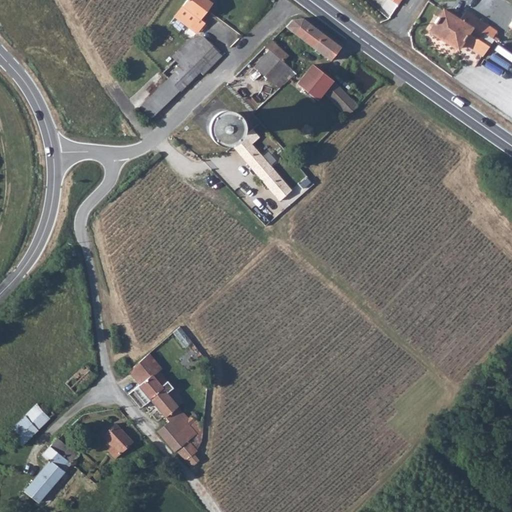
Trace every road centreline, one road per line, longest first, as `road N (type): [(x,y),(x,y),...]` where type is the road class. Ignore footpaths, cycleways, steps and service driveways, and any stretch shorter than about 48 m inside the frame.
road 1 (unclassified): [(214,511),(109,382),(81,217),(107,186),(114,153)]
road 2 (primary): [(511,144),(309,0)]
road 3 (residential): [(114,153),(146,146),(165,131),(284,10)]
road 4 (secondary): [(52,151),(51,212),(24,267),(0,293)]
